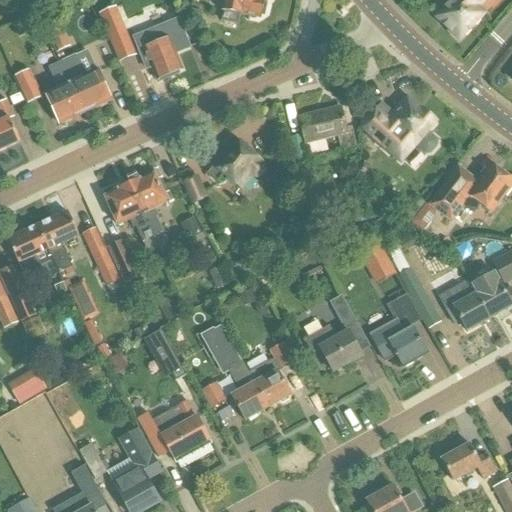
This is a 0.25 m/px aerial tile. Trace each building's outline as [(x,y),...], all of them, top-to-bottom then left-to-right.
[(225,0),(223,11),(225,11),(223,21),(240,24),(242,15),(261,19),(262,16),(265,16),(267,5),(263,5),(264,1),(263,1),(262,0),(225,0)] [(459,40),(483,16),(478,11),(488,0),(457,0),(439,20),(459,40)] [(45,28),(56,54),(71,47),(60,22),(45,28)] [(134,57),(124,31),(109,37),(119,63),(134,57)] [(182,69),(168,39),(139,51),(147,68),(151,66),(157,79),(168,74),(172,76),(177,74),(178,71),(182,69)] [(61,62),(85,113),(98,107),(100,108),(105,106),(107,103),(111,101),(97,71),(85,77),(76,55),(61,62)] [(74,118),(85,113),(61,62),(48,68),(57,90),(45,95),(59,125),(63,123),(66,124),(73,121),(74,118)] [(26,107),(43,98),(30,70),(13,78),(26,107)] [(384,90),(391,101),(411,89),(404,78),(384,90)] [(364,126),(363,130),(383,148),(402,164),(416,148),(425,156),(431,154),(438,147),(438,140),(428,132),(435,124),(407,100),(387,123),(375,113),(364,126)] [(0,151),(20,143),(9,120),(13,118),(5,101),(0,103),(0,151)] [(342,154),(358,150),(352,128),(346,129),(341,107),(299,118),(305,145),(337,137),(342,154)] [(214,166),(207,174),(217,182),(224,174),(241,188),(251,175),(254,177),(257,177),(260,176),(262,174),(263,173),(264,171),(263,169),(262,166),(261,163),(233,141),(213,165),(214,166)] [(468,183),(471,178),(460,169),(431,205),(450,220),(462,204),(473,213),(480,203),(491,212),(494,209),(497,208),(501,203),(501,200),(511,185),(511,182),(491,166),(478,183),(476,182),(472,187),(468,183)] [(151,238),(142,242),(147,252),(166,244),(154,217),(149,219),(146,213),(166,203),(153,174),(147,177),(146,173),(139,177),(140,180),(127,186),(151,238)] [(135,228),(142,242),(151,238),(127,186),(116,191),(115,188),(108,191),(110,194),(103,197),(117,226),(129,220),(133,229),(135,228)] [(406,214),(402,210),(397,216),(408,225),(418,214),(411,208),(406,214)] [(72,268),(62,245),(78,237),(67,213),(36,227),(58,275),(72,268)] [(318,225),(303,221),(298,242),(313,246),(318,225)] [(50,278),(58,275),(36,227),(7,240),(18,264),(23,276),(44,266),(50,278)] [(97,228),(82,235),(91,255),(106,288),(111,298),(120,293),(125,291),(120,281),(105,249),(97,228)] [(426,237),(418,236),(417,244),(425,245),(426,237)] [(417,240),(407,237),(403,249),(408,251),(415,248),(417,240)] [(124,285),(141,277),(123,240),(107,248),(124,285)] [(410,271),(397,245),(387,251),(400,277),(399,277),(429,331),(441,324),(412,270),(410,271)] [(505,285),(511,281),(511,251),(493,262),(505,285)] [(21,323),(36,316),(24,287),(16,269),(0,276),(21,323)] [(502,293),(497,284),(492,274),(471,286),(476,295),(474,297),(487,321),(511,308),(510,307),(511,306),(511,293),(510,289),(502,293)] [(0,321),(4,331),(19,324),(0,281),(0,321)] [(487,321),(474,297),(469,300),(461,285),(438,298),(454,326),(460,323),(466,334),(487,321)] [(394,321),(370,336),(384,362),(395,356),(402,367),(400,368),(401,369),(427,354),(412,327),(422,321),(407,294),(386,306),(394,321)] [(173,296),(157,304),(167,324),(183,316),(173,296)] [(371,348),(342,297),(330,304),(346,332),(336,338),(329,327),(319,333),(318,331),(306,338),(307,339),(304,341),(312,355),(320,351),(332,373),(361,357),(360,354),(371,348)] [(99,315),(91,299),(77,305),(84,322),(99,315)] [(212,300),(200,305),(210,327),(221,322),(212,300)] [(199,309),(183,320),(188,327),(204,317),(199,309)] [(29,342),(45,335),(39,318),(22,325),(29,342)] [(94,348),(101,345),(92,321),(84,325),(94,348)] [(439,328),(453,347),(460,343),(446,323),(439,328)] [(212,331),(202,337),(207,347),(223,374),(228,371),(239,391),(230,396),(232,399),(230,402),(233,408),(237,409),(244,422),(267,409),(248,374),(249,373),(242,361),(241,362),(227,336),(222,327),(213,332),(212,331)] [(144,341),(149,350),(167,341),(161,331),(144,341)] [(248,374),(267,409),(279,403),(282,405),(289,401),(289,397),(290,397),(277,373),(298,362),(286,342),(269,352),(274,361),(272,362),(272,361),(249,373),(248,374)] [(111,374),(125,366),(119,356),(105,364),(111,374)] [(183,369),(173,374),(176,380),(186,375),(183,369)] [(211,410),(226,401),(217,383),(202,391),(211,410)] [(176,409),(151,423),(158,436),(156,436),(166,455),(182,447),(186,454),(209,441),(188,403),(176,409)] [(113,484),(113,485),(127,511),(144,511),(159,504),(146,480),(160,472),(137,431),(118,442),(129,461),(135,472),(113,484)] [(95,480),(107,473),(91,445),(79,453),(95,480)] [(476,459),(468,445),(439,461),(451,483),(476,469),(482,480),(495,473),(485,454),(476,459)] [(88,506),(102,498),(84,466),(71,474),(88,506)] [(504,511),(511,511),(511,488),(508,480),(492,489),(501,505),(504,511)] [(399,501),(391,488),(379,494),(376,492),(369,496),(369,499),(365,502),(370,511),(414,511),(422,507),(414,492),(399,501)] [(7,511),(36,511),(29,499),(7,511)]
